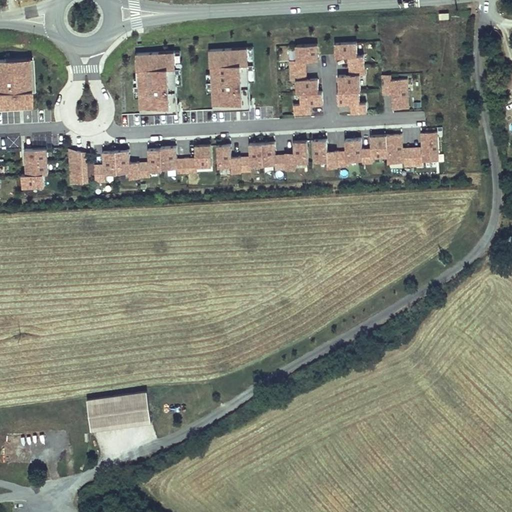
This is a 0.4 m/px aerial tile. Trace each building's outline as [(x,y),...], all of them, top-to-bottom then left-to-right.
[(347,57),(356,57),(355,39),(335,41),(336,58),(347,57)] [(307,61),(319,61),(319,44),(297,45),(298,61),(307,61)] [(253,45),(209,48),(214,110),(250,109),(249,78),(254,78),(253,45)] [(137,51),(142,111),(178,109),(175,49),(137,51)] [(34,52),(0,54),(0,103),(17,103),(17,102),(34,101),(33,85),(36,85),(34,52)] [(356,57),(347,57),(348,64),(364,63),(363,56),(356,57)] [(307,61),(298,61),(289,62),(290,70),(307,69),(307,61)] [(364,63),(348,64),(349,74),(360,73),(365,73),(364,63)] [(307,69),(290,70),(291,78),(297,77),(307,77),(307,69)] [(339,89),(361,87),(360,73),(349,74),(338,75),(339,89)] [(383,93),(394,93),(393,79),(393,74),(383,75),(383,93)] [(307,77),(297,77),(297,91),(301,91),(320,90),(320,77),(307,77)] [(394,93),(394,108),(407,108),(407,79),(393,79),(394,93)] [(361,87),(339,89),(340,103),(348,103),(362,102),(361,87)] [(320,90),(301,91),(302,105),(311,104),(325,104),(325,90),(320,90)] [(362,102),(348,103),(349,112),(369,112),(369,101),(362,102)] [(295,105),(294,115),(312,115),(311,104),(302,105),(295,105)] [(374,143),(374,157),(387,157),(386,136),(374,136),(374,143)] [(424,144),(424,158),(437,158),(436,137),(424,137),(424,144)] [(349,145),(350,159),(362,159),(362,144),(362,138),(349,138),(349,145)] [(299,146),(300,160),(312,160),(312,139),(299,139),(299,146)] [(390,140),(390,161),(403,161),(403,145),(403,140),(390,140)] [(315,141),(316,162),(328,162),(328,146),(328,141),(315,141)] [(49,142),(27,144),(28,168),(24,168),(25,182),(47,181),(45,168),(50,167),(49,142)] [(252,149),(253,163),(265,163),(265,142),(252,142),(252,149)] [(265,142),(266,163),(278,163),(278,147),(278,142),(265,142)] [(198,155),(198,166),(213,166),(212,144),(197,143),(198,155)] [(374,157),(374,143),(362,144),(362,159),(362,164),(374,163),(374,157)] [(424,158),(424,144),(413,145),(413,165),(424,164),(424,158)] [(218,145),(219,166),(231,166),(231,150),(231,145),(218,145)] [(350,159),(349,145),(338,146),(339,166),(350,165),(350,159)] [(413,165),(413,145),(403,145),(403,161),(403,165),(413,165)] [(300,160),(299,146),(288,147),(289,167),(300,166),(300,160)] [(339,166),(338,146),(328,146),(328,162),(328,166),(339,166)] [(289,167),(288,147),(278,147),(278,163),(278,167),(289,167)] [(253,163),(252,149),(241,150),(242,170),(253,169),(253,163)] [(152,158),(152,172),(165,172),(165,150),(152,151),(152,158)] [(165,150),(165,172),(177,171),(178,156),(178,150),(165,150)] [(242,170),(241,150),(231,150),(231,166),(231,170),(242,170)] [(118,154),(118,175),(131,175),(131,159),(131,153),(118,154)] [(106,161),(106,175),(118,175),(118,154),(105,154),(106,161)] [(188,175),(188,155),(178,156),(177,171),(177,176),(188,175)] [(198,166),(198,155),(188,155),(188,175),(198,175),(198,166)] [(72,156),(72,178),(86,177),(84,156),(72,156)] [(152,172),(152,158),(141,159),(141,179),(152,178),(152,172)] [(141,179),(141,159),(131,159),(131,175),(131,179),(141,179)] [(106,175),(106,161),(95,161),(95,181),(106,181),(106,175)] [(148,393),(89,402),(94,432),(153,423),(148,393)]
